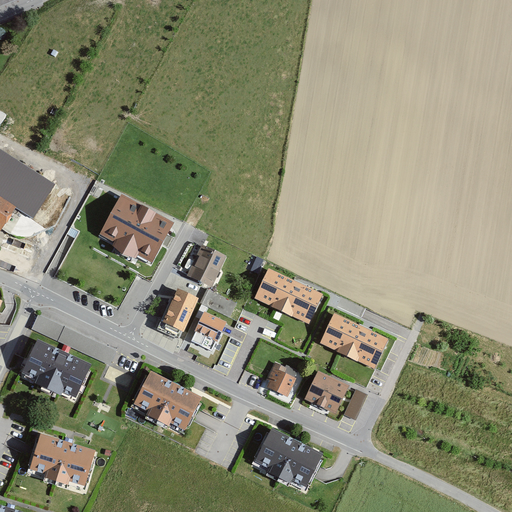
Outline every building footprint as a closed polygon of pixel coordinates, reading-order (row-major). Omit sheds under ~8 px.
[(0,149),(0,196),(16,209),(34,219),(55,184),(0,149)] [(173,223),(120,195),(119,199),(99,234),(114,242),(112,245),(115,247),(136,258),(138,255),(152,262),(173,223)] [(0,231),(6,223),(16,209),(0,196),(0,231)] [(187,276),(212,287),(226,257),(227,256),(206,247),(202,245),(187,276)] [(321,294),(269,270),(256,298),(276,307),(308,322),(321,294)] [(157,330),(179,340),(199,298),(177,288),(157,330)] [(192,341),(211,350),(216,341),(218,342),(224,328),(226,324),(227,322),(205,312),(192,341)] [(64,326),(38,314),(31,329),(33,330),(57,341),(64,326)] [(359,325),(335,314),(320,343),(340,352),(375,369),(389,339),(373,332),(366,328),(359,325)] [(117,350),(64,326),(57,341),(64,344),(71,347),(107,364),(110,365),(111,363),(116,351),(117,350)] [(63,393),(76,400),(91,369),(92,366),(68,354),(65,352),(61,351),(38,339),(35,345),(22,373),(35,379),(33,382),(39,385),(53,392),(61,396),(63,393)] [(268,386),(287,394),(295,378),(283,373),(286,367),(275,363),(268,377),(271,379),(268,386)] [(330,378),(318,372),(305,399),(311,402),(330,411),(336,414),(342,400),(344,398),(348,389),(349,387),(330,378)] [(192,420),(202,400),(148,373),(131,407),(147,415),(145,418),(167,429),(167,428),(169,426),(185,434),(192,420)] [(368,395),(356,390),(355,392),(351,400),(350,402),(344,415),(356,420),(368,395)] [(321,457),(322,455),(271,429),(253,463),(269,472),(267,474),(267,476),(277,481),(288,487),(289,487),(289,486),(290,483),(306,491),(309,485),(310,486),(314,478),(317,472),(320,466),(323,461),(320,460),(321,457)] [(68,442),(41,434),(30,469),(46,474),(44,481),(43,482),(67,489),(69,481),(85,486),(95,451),(95,450),(72,443),(68,442)]
